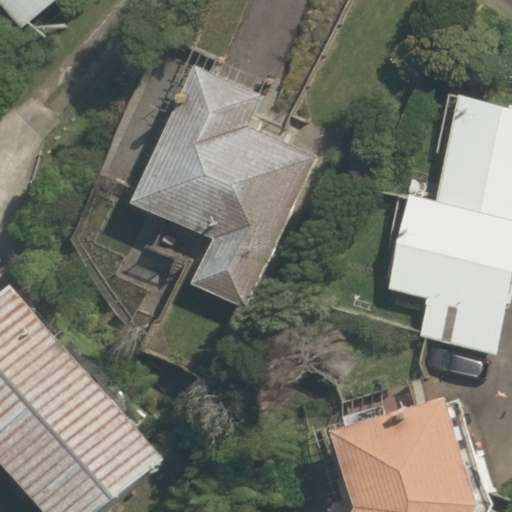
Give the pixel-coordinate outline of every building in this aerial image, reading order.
[(31,0),(48,18),(68,0),(31,0)] [(201,283),(255,307),(324,156),(258,126),(273,94),(211,66),(149,202),(223,236),(201,283)] [(423,338),(500,358),(511,310),(511,104),(471,94),(469,99),(454,95),(438,160),(452,163),(444,197),(422,191),(420,200),(402,195),(390,239),(404,243),(392,289),(403,292),(401,298),(431,306),(423,338)] [(55,294),(0,337),(0,427),(66,511),(118,511),(186,458),(55,294)] [(489,511),(490,511),(460,400),(349,430),(371,511),(489,511)]
